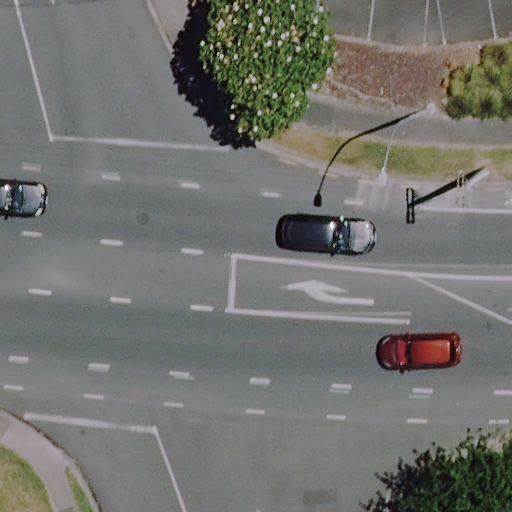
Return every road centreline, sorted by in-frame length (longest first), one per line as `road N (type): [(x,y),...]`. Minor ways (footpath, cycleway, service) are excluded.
road 1 (secondary): [(511,285),(89,238)]
road 2 (residential): [(89,238),(180,511)]
